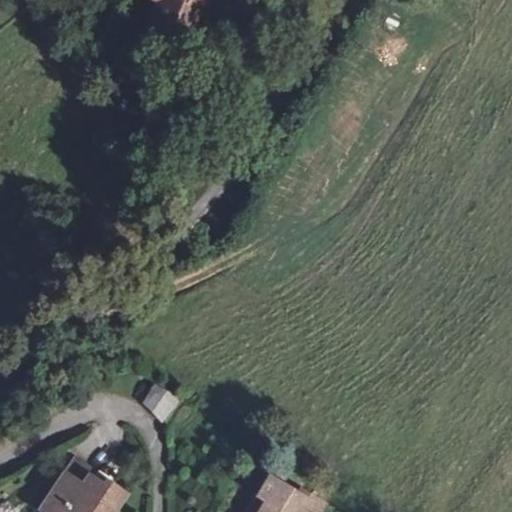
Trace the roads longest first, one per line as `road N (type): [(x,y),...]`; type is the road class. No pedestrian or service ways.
road 1 (unclassified): [(0,401),(97,302),(329,0)]
road 2 (track): [(283,226),(254,248),(61,339)]
